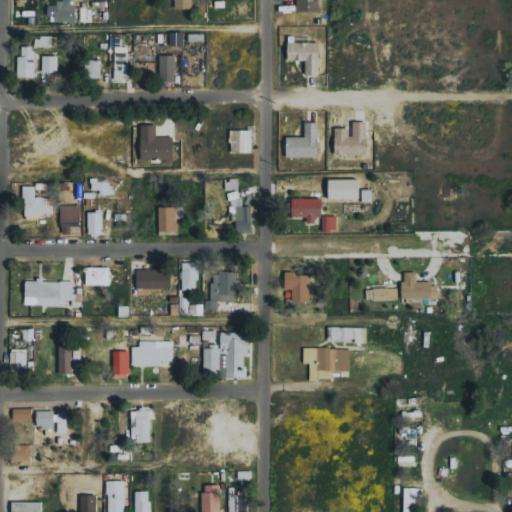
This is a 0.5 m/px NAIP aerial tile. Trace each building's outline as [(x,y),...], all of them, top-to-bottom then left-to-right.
[(77,23),(77,3),(49,3),(48,16),(55,16),(55,22),(77,23)] [(171,46),(185,46),(185,31),(171,31),(171,46)] [(321,42),(289,42),(289,60),(307,60),(306,74),(320,75),(321,42)] [(19,55),(18,77),(35,77),(35,46),(23,45),(23,56),(19,55)] [(115,79),(129,79),(129,47),(116,46),(115,79)] [(44,72),(59,72),(59,55),(43,55),(44,72)] [(161,80),(176,81),(177,55),(161,55),(161,80)] [(102,60),(87,60),(87,78),(102,78),(102,60)] [(336,128),(336,154),(368,154),(369,121),(353,121),(352,128),(336,128)] [(287,137),(288,157),(320,157),(319,122),(306,122),(306,136),(287,137)] [(158,124),(142,125),(143,159),(175,159),(175,136),(158,137),(158,124)] [(253,129),(231,130),(232,153),(253,152),(253,129)] [(112,194),(112,177),(92,178),(93,190),(101,189),(101,195),(112,194)] [(330,199),(361,198),(360,178),(330,179),(330,199)] [(254,232),(253,205),(241,206),(241,179),(227,180),(227,191),(231,191),(231,221),(237,221),(238,233),(254,232)] [(47,197),(36,197),(37,186),(26,186),(25,215),(52,215),(53,204),(47,204),(47,197)] [(363,201),(373,202),(374,189),(363,189),(363,201)] [(321,198),(293,197),(293,216),(308,217),(308,223),(321,223),(321,198)] [(61,205),(62,233),(81,232),(80,205),(61,205)] [(177,206),(160,206),(160,231),(177,231),(177,206)] [(103,212),(89,212),(90,235),(104,235),(103,212)] [(338,216),(324,215),(323,230),(337,230),(338,216)] [(199,262),(182,262),(183,290),(200,289),(199,262)] [(110,285),(111,267),(88,267),(87,285),(110,285)] [(138,289),(172,288),(172,269),(138,269),(138,289)] [(238,301),(239,271),(213,271),(212,300),(206,300),(206,309),(219,309),(219,301),(238,301)] [(439,298),(438,282),(418,283),(418,271),(403,272),(405,299),(439,298)] [(311,302),(312,273),(287,272),(286,289),(293,289),(293,301),(311,302)] [(27,280),(26,305),(62,306),(62,299),(75,300),(76,281),(27,280)] [(399,288),(368,288),(368,300),(399,300),(399,288)] [(205,304),(191,304),(191,314),(204,314),(205,304)] [(329,339),(357,340),(357,342),(368,343),(368,327),(330,327),(329,339)] [(24,340),(35,340),(35,329),(25,329),(24,340)] [(174,341),(141,341),(141,346),(133,346),(133,365),(163,365),(163,361),(174,361),(174,341)] [(60,374),(74,373),(73,345),(60,345),(60,374)] [(351,348),(305,347),(305,363),(311,363),(311,378),(335,379),(335,371),(351,371),(351,348)] [(28,348),(11,349),(12,371),(28,371),(28,348)] [(127,352),(114,353),(115,372),(128,371),(127,352)] [(33,408),(14,409),(15,420),(34,420),(33,408)] [(152,442),(151,409),(133,409),(133,419),(135,419),(135,434),(138,434),(138,442),(152,442)] [(38,428),(56,428),(56,410),(38,411),(38,428)] [(125,511),(125,480),(107,481),(107,511),(125,511)] [(220,511),(222,485),(204,484),(203,511),(220,511)] [(417,506),(417,488),(406,488),(405,511),(410,511),(411,506),(417,506)] [(136,511),(151,511),(151,490),(136,491),(136,511)] [(231,494),(231,511),(247,511),(247,493),(231,494)] [(81,511),(97,511),(98,495),(82,494),(81,511)]
